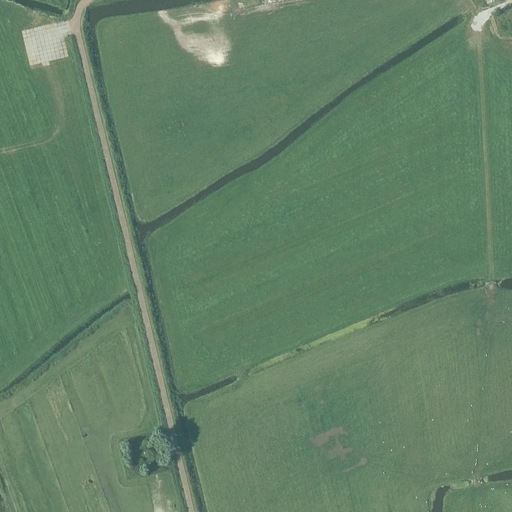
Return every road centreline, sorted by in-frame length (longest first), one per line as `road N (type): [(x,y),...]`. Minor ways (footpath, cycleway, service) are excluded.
road 1 (track): [(476,493),(494,362),(479,24),(511,7)]
road 2 (track): [(78,23),(190,511)]
road 3 (track): [(0,153),(48,144),(65,127),(46,37),(78,23)]
